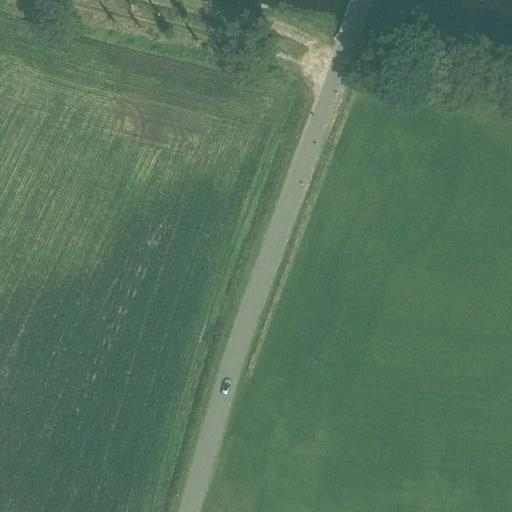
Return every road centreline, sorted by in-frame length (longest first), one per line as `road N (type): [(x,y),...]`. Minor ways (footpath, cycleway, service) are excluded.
road 1 (unclassified): [(186,511),(360,0)]
road 2 (track): [(65,0),(340,63)]
